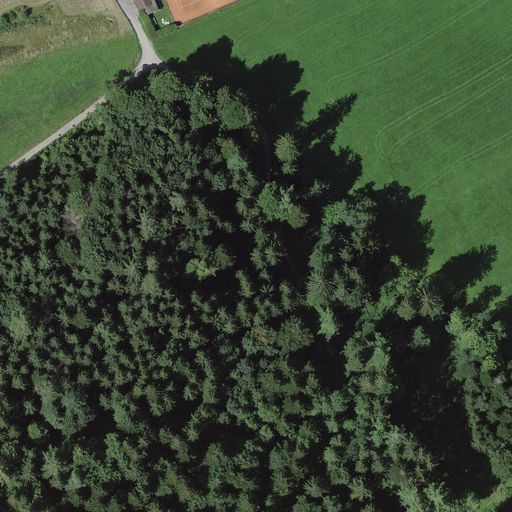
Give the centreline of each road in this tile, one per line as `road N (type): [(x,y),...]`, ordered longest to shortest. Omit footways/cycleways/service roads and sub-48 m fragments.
road 1 (track): [(511,485),(420,483),(384,499),(345,500),(329,484),(323,465),(335,364),(320,328),(206,97),(150,61)]
road 2 (track): [(0,176),(150,61),(120,0)]
road 3 (track): [(126,511),(115,468),(93,446),(41,441),(0,451)]
